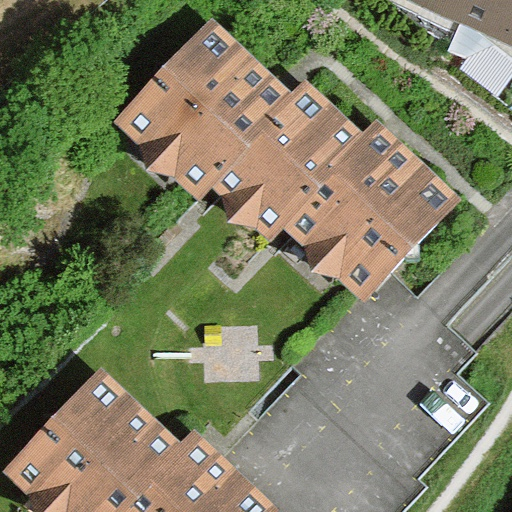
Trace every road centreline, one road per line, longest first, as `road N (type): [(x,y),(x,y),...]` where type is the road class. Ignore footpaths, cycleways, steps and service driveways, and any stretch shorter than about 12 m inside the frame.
road 1 (residential): [(298,480),(511,256)]
road 2 (track): [(428,511),(511,383)]
